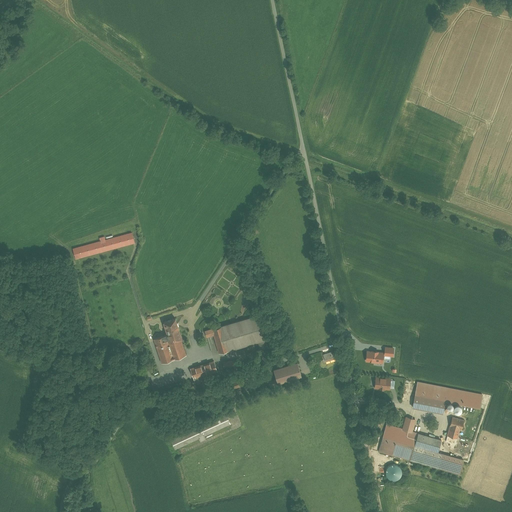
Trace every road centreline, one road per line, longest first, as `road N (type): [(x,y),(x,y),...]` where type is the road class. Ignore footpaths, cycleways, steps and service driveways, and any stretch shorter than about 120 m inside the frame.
road 1 (unclassified): [(380,511),(273,0)]
road 2 (track): [(308,165),(511,239)]
road 3 (unknown): [(0,341),(110,337),(134,386)]
road 4 (unknown): [(190,350),(234,337),(275,349),(342,333)]
road 5 (unknown): [(126,294),(147,368),(159,354),(190,350)]
